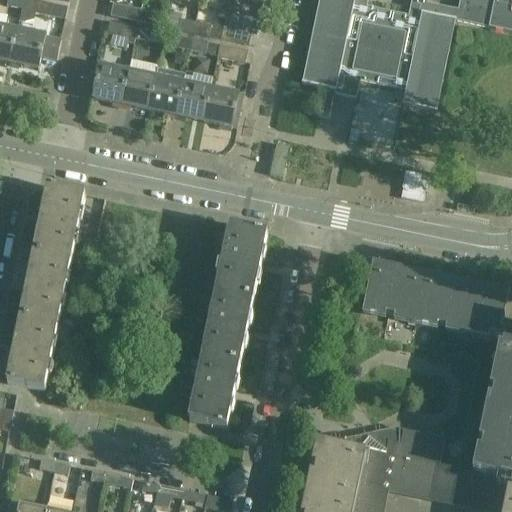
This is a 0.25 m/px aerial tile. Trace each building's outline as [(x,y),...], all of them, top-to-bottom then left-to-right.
[(22,0),(8,0),(7,8),(22,11),(24,1),(24,0),(22,0)] [(511,0),(461,0),(459,13),(428,7),(429,0),(412,0),(409,19),(367,10),(366,12),(353,9),(355,3),(357,3),(357,2),(349,0),(322,0),(304,86),(303,85),(302,87),(336,94),(336,96),(351,99),(357,100),(361,82),(408,92),(405,107),(403,106),(403,108),(411,110),(438,115),(438,114),(437,114),(455,23),(511,35),(511,0)] [(22,11),(19,25),(24,26),(34,23),(36,16),(54,20),(57,8),(24,1),(22,11)] [(111,19),(139,25),(142,13),(142,12),(114,6),(111,19)] [(157,16),(142,13),(139,25),(154,28),(157,16)] [(179,34),(179,33),(194,36),(196,25),(181,22),(182,17),(170,14),(167,31),(179,34)] [(138,31),(110,25),(107,38),(135,44),(136,41),(138,31)] [(209,39),(211,28),(196,25),(194,36),(209,39)] [(0,65),(10,67),(17,32),(0,28),(0,65)] [(224,29),(221,42),(249,48),(252,35),(224,29)] [(154,34),(138,31),(136,41),(151,44),(154,34)] [(17,32),(10,67),(39,73),(41,60),(57,64),(61,44),(46,41),(46,38),(17,32)] [(175,50),(190,53),(192,42),(178,39),(175,50)] [(206,56),(218,58),(220,48),(192,42),(190,53),(206,56)] [(217,61),(245,67),(248,54),(220,48),(218,58),(217,61)] [(122,108),(129,74),(101,68),(93,102),(122,108)] [(149,114),(176,120),(185,76),(158,71),(156,79),(149,114)] [(129,74),(122,108),(149,114),(156,79),(129,74)] [(185,76),(176,120),(204,125),(211,91),(184,85),(186,77),(185,76)] [(211,91),(204,125),(232,131),(239,97),(211,91)] [(425,195),(426,196),(428,186),(428,185),(421,184),(422,177),(410,174),(409,182),(405,181),(403,191),(401,201),(423,205),(425,195)] [(72,264),(86,199),(47,191),(34,256),(72,264)] [(230,229),(216,294),(254,302),(268,237),(230,229)] [(34,256),(20,321),(58,329),(72,264),(34,256)] [(511,323),(499,321),(504,299),(372,271),(370,283),(364,313),(506,342),(478,475),(477,477),(497,481),(495,490),(511,493),(511,323)] [(240,368),(254,302),(216,294),(202,359),(240,368)] [(45,394),(58,329),(20,321),(7,386),(45,394)] [(202,359),(199,374),(197,373),(194,385),(197,386),(188,424),(227,432),(240,368),(202,359)] [(0,412),(0,433),(8,435),(13,415),(0,412)] [(445,441),(404,432),(400,447),(401,447),(393,487),(491,507),(495,490),(497,481),(477,477),(478,475),(440,467),(445,441)] [(375,511),(381,484),(387,458),(385,458),(361,453),(361,452),(328,445),(321,444),(309,501),(309,502),(306,511),(375,511)] [(41,464),(40,473),(54,476),(56,467),(41,464)] [(70,470),(56,467),(54,476),(68,479),(70,470)] [(93,474),(91,484),(104,487),(106,477),(93,474)] [(120,490),(122,480),(106,477),(104,487),(120,490)] [(142,484),(140,494),(156,497),(158,488),(142,484)] [(170,500),(172,491),(158,488),(156,497),(170,500)] [(196,505),(198,496),(184,493),(182,502),(196,505)] [(230,511),(232,503),(208,498),(206,507),(205,511),(210,511),(230,511)]
